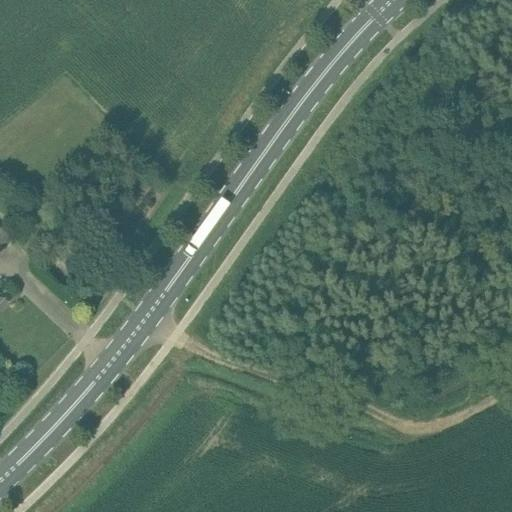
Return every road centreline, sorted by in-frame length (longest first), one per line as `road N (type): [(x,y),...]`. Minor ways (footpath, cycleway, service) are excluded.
road 1 (primary): [(0,479),(147,317),(322,75),(393,0)]
road 2 (track): [(511,386),(415,427),(288,386),(176,334)]
